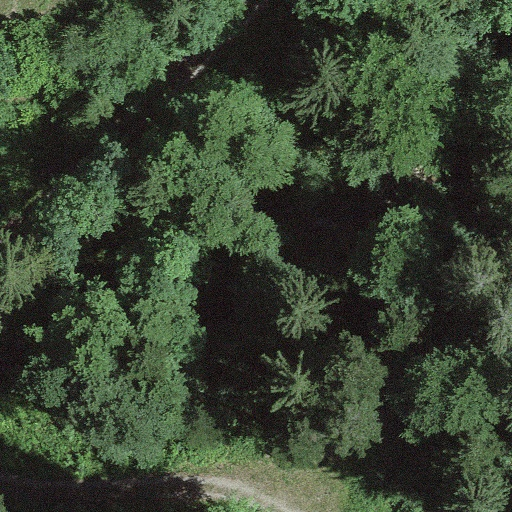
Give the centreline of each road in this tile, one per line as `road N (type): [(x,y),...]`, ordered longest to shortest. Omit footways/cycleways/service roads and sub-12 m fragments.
road 1 (track): [(250,0),(0,246)]
road 2 (track): [(0,467),(211,492),(281,511)]
